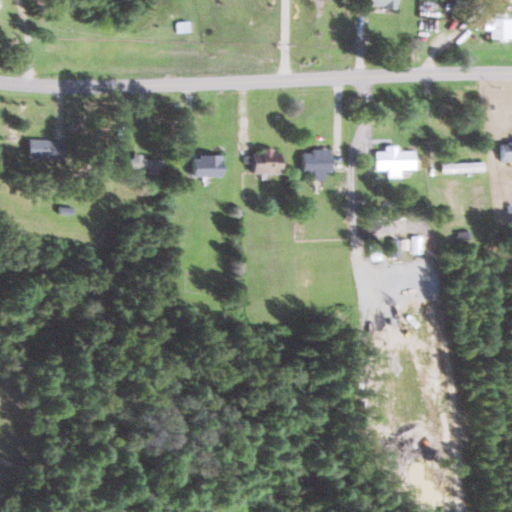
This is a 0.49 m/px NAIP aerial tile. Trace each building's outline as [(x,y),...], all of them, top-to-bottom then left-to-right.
[(511,18),(508,18),(508,13),(495,13),(495,18),(485,18),(485,30),(492,30),(492,39),(511,39),(511,18)] [(65,160),(66,140),(29,138),(29,158),(65,160)] [(241,156),(252,155),(251,141),(240,141),(241,156)] [(511,160),(511,142),(502,143),(502,160),(511,160)] [(388,177),(402,177),(401,169),(416,169),(415,151),(399,151),(399,146),(385,146),(385,152),(376,152),(376,170),(388,169),(388,177)] [(254,174),(283,173),(283,152),(275,152),(275,149),(253,150),(254,174)] [(303,152),(303,172),(313,172),(313,179),(332,179),(333,149),(311,149),(311,152),(303,152)] [(191,159),(191,176),(224,177),(224,155),(200,154),(200,159),(191,159)] [(163,159),(143,159),(143,156),(127,156),(127,168),(150,168),(149,178),(163,178),(163,159)] [(426,236),(413,235),(412,253),(425,254),(426,236)] [(392,257),(402,257),(401,239),(392,239),(392,257)]
